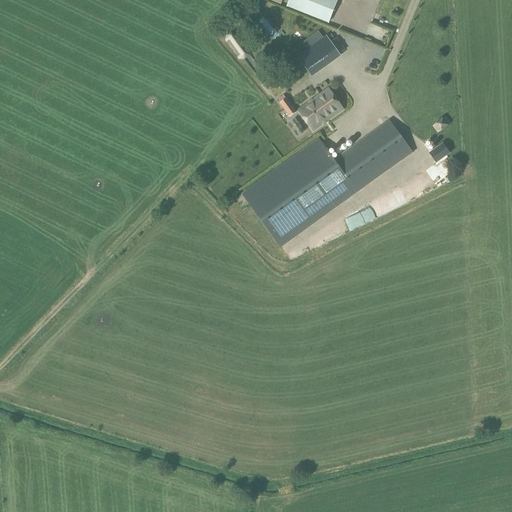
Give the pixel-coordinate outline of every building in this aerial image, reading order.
[(327,23),(336,0),(289,0),(287,5),(327,23)] [(251,16),(258,10),(254,5),(247,11),(251,16)] [(340,22),(335,31),(358,42),(363,33),(340,22)] [(251,50),(238,32),(233,32),(228,35),(226,40),(237,56),(239,59),(240,59),(245,59),(249,55),(251,50)] [(312,78),(341,57),(339,54),(345,50),(337,39),(332,43),(327,36),(323,39),(319,32),(308,40),(313,46),(297,57),(312,78)] [(343,110),(329,89),(299,111),(313,131),(343,110)] [(290,117),(297,112),(287,99),(280,103),(290,117)] [(451,123),(445,116),(443,118),(442,117),(434,123),(435,125),(432,127),(437,133),(440,131),(441,132),(449,126),(448,125),(451,123)] [(241,194),(279,248),(412,154),(389,121),(334,160),(319,139),(241,194)] [(418,195),(414,185),(405,189),(403,185),(363,202),(369,217),(418,195)] [(237,224),(242,220),(237,212),(232,215),(237,224)]
